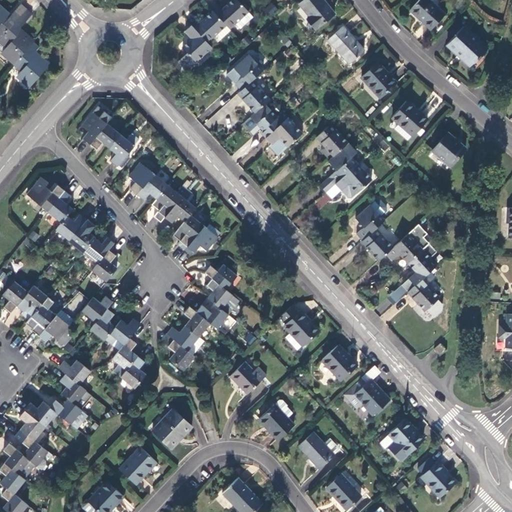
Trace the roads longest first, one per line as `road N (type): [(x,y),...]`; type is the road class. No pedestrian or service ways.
road 1 (residential): [(132,78),(473,451)]
road 2 (residential): [(307,511),(264,457),(235,447),(195,459),(146,511)]
road 3 (unclassified): [(363,0),(511,144)]
road 4 (unclassified): [(35,127),(155,251),(160,280)]
